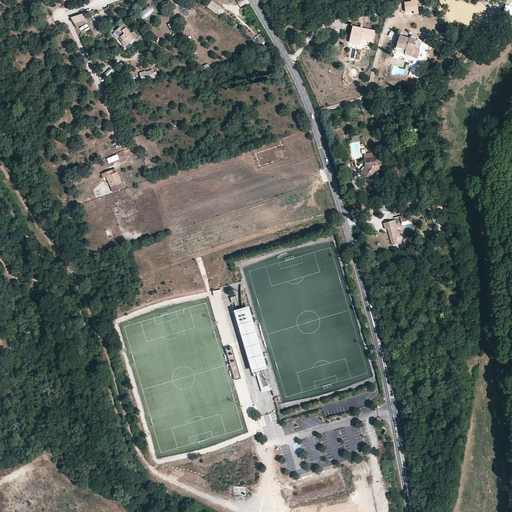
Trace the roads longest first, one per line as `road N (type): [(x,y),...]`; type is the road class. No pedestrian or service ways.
road 1 (track): [(72,277),(137,452),(150,470),(223,511)]
road 2 (track): [(0,259),(28,279),(72,277),(0,154)]
road 3 (residential): [(108,0),(65,17),(128,158),(122,166)]
road 4 (secondary): [(368,304),(310,114)]
road 5 (secondary): [(407,492),(396,395),(368,304)]
road 6 (secondary): [(368,304),(407,492)]
road 7 (residential): [(310,114),(361,99),(386,24)]
road 8 (secondary): [(310,114),(251,0)]
